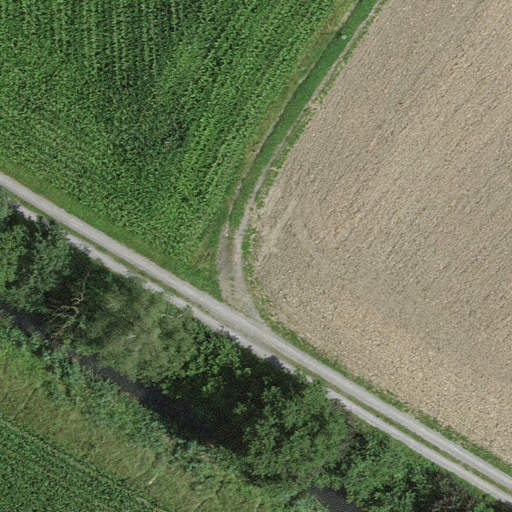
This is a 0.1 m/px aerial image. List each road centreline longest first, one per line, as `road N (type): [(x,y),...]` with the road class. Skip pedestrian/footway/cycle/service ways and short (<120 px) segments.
road 1 (track): [(0,192),(511,506)]
road 2 (track): [(240,340),(220,260),(237,180),(364,0)]
